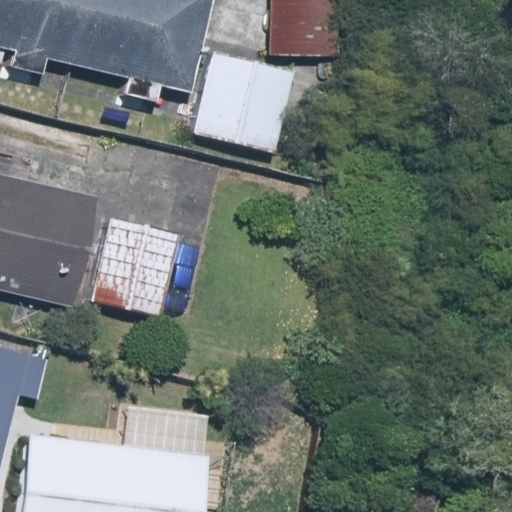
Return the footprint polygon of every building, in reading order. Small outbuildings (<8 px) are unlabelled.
[(177,97),(200,0),(0,0),(0,73),(31,81),(36,63),(114,82),(110,99),(145,108),(149,90),(177,97)] [(322,0),(259,0),(259,58),(322,59),(322,0)] [(284,70),(201,54),(184,137),(268,154),(284,70)] [(0,297),(59,312),(85,201),(0,180),(0,297)] [(174,234),(95,216),(75,303),(153,321),(174,234)] [(0,433),(16,356),(0,353),(0,433)] [(187,511),(195,456),(19,432),(8,511),(187,511)]
